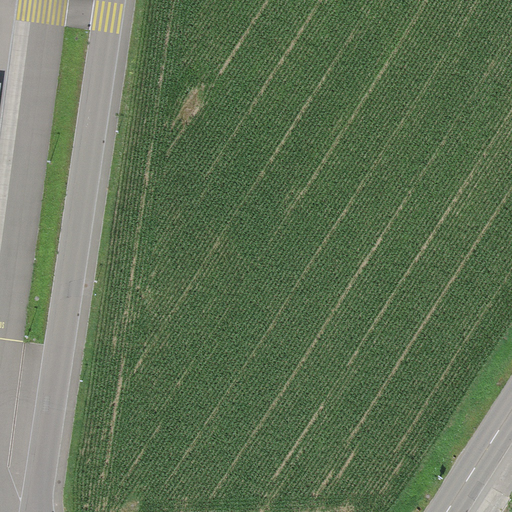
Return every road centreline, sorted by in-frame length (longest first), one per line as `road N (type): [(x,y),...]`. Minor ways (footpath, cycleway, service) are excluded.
road 1 (unclassified): [(36,511),(111,0)]
road 2 (primary): [(445,511),(511,407)]
